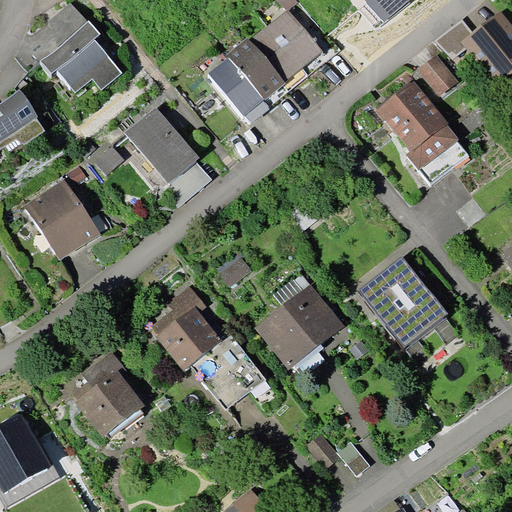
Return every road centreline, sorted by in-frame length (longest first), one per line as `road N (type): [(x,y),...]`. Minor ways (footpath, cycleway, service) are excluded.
road 1 (residential): [(319,117),(0,359)]
road 2 (residential): [(319,117),(511,346)]
road 3 (residential): [(474,0),(319,117)]
road 4 (residential): [(511,405),(365,511)]
